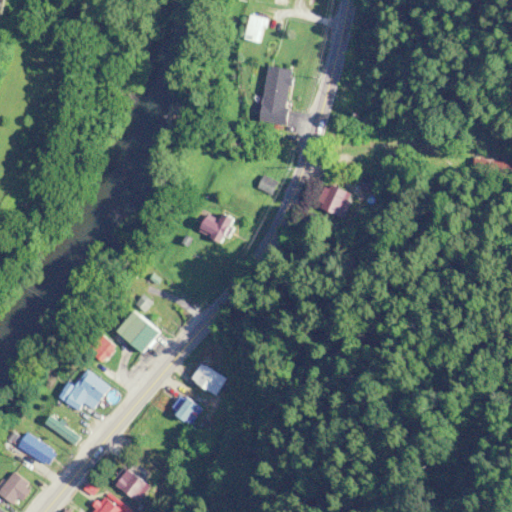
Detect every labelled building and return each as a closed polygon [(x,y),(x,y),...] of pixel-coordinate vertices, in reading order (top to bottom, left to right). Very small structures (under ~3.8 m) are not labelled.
[(259,44),(266,19),(250,15),(243,40),(259,44)] [(268,67),(261,119),(285,122),(291,70),(268,67)] [(396,134),(395,124),(353,128),(354,138),(396,134)] [(145,353),(164,333),(141,311),(122,331),(145,353)] [(103,362),(118,350),(107,336),(92,348),(103,362)] [(225,381),(206,363),(193,377),(212,395),(225,381)] [(68,400),(80,410),(86,402),(96,410),(114,390),(92,371),(68,400)] [(48,423),(76,446),(82,439),(54,416),(48,423)] [(145,455),(166,464),(179,436),(159,426),(145,455)] [(19,450),(51,468),(60,453),(28,435),(19,450)] [(116,479),(132,502),(148,490),(132,468),(116,479)] [(18,509),(37,489),(19,472),(0,492),(18,509)]
